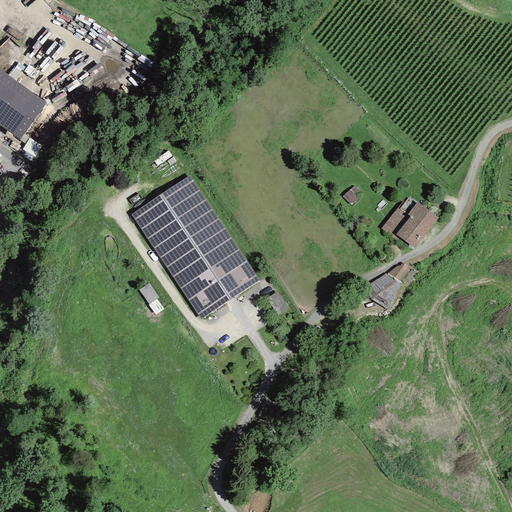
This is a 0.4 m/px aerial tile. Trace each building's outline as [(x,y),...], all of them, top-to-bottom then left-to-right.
[(0,69),(0,125),(19,140),(46,104),(0,69)] [(36,156),(43,144),(31,136),(23,148),(36,156)] [(190,176),(131,215),(201,321),(260,282),(190,176)] [(343,197),(351,205),(363,193),(354,185),(343,197)] [(414,248),(439,218),(417,202),(407,215),(410,216),(396,234),(399,237),(414,248)] [(397,241),(399,237),(396,234),(410,216),(407,215),(398,208),(381,228),(397,241)] [(385,274),(398,281),(409,266),(403,263),(385,274)] [(371,298),(388,309),(401,283),(398,281),(385,274),(365,287),(371,298)] [(149,282),(140,289),(152,303),(161,296),(149,282)] [(280,290),(273,294),(281,310),(288,307),(280,290)]
